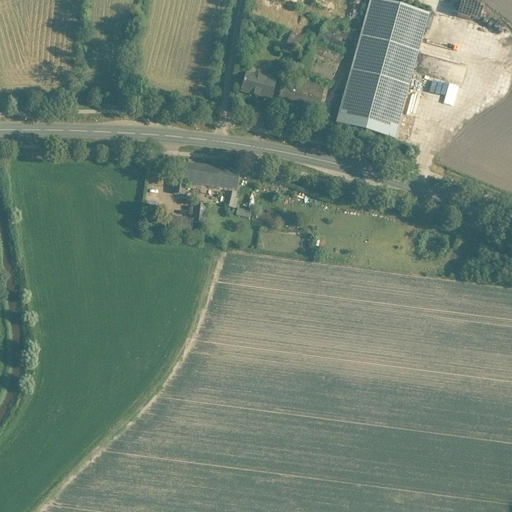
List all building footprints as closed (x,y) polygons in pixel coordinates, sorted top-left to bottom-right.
[(344,95),(337,124),(395,139),(402,111),(413,72),(418,53),(429,15),(375,0),(370,0),(362,31),(344,95)] [(349,34),(325,23),(318,39),(341,50),(349,34)] [(473,49),(479,29),(461,24),(458,34),(438,29),(435,38),(473,49)] [(299,50),(305,37),(292,31),(286,44),(299,50)] [(331,83),(343,56),(312,42),(300,68),(331,83)] [(246,74),(244,82),(241,92),(271,100),(277,80),(268,77),(267,80),(246,74)] [(286,75),(280,96),(278,106),(317,117),(326,85),(286,75)] [(413,144),(416,133),(403,130),(401,141),(413,144)] [(237,190),(238,181),(239,171),(177,163),(173,195),(184,196),(186,184),(237,190)] [(205,191),(205,198),(213,199),(213,191),(205,191)] [(225,206),(233,208),(236,194),(228,192),(225,206)] [(193,223),(205,224),(207,205),(195,204),(193,223)] [(237,217),(251,218),(251,210),(237,210),(237,217)] [(193,219),(170,217),(169,229),(192,231),(193,219)]
